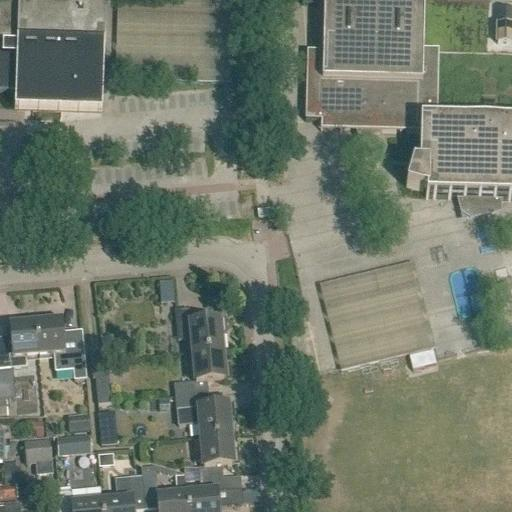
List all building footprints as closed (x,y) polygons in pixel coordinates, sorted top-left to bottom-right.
[(0,0),(0,94),(15,95),(15,111),(102,113),(105,0),(0,0)] [(231,86),(233,0),(117,0),(115,83),(231,86)] [(511,126),(436,125),(438,52),(423,52),(424,0),(410,0),(323,0),(322,55),(307,55),(305,124),(320,124),(320,133),(384,135),(419,136),(419,157),(419,169),(414,168),(412,168),(406,191),(425,196),(425,201),(464,202),(467,216),(494,210),(494,203),(511,203),(511,126)] [(511,12),(498,12),(498,46),(511,46),(511,27),(511,12)] [(282,210),(268,211),(269,219),(283,218),(282,210)] [(406,258),(311,278),(325,341),(402,324),(407,346),(428,341),(424,324),(404,328),(401,316),(418,312),(406,258)] [(510,274),(488,274),(488,287),(510,287),(510,274)] [(192,356),(222,353),(220,338),(226,337),(225,322),(189,325),(188,312),(174,313),(177,343),(191,341),(192,356)] [(62,342),(61,323),(35,325),(38,360),(54,359),(56,375),(73,374),(74,384),(86,382),(81,335),(72,336),(73,341),(62,342)] [(25,361),(38,360),(35,325),(8,328),(10,343),(0,344),(0,372),(10,371),(11,372),(26,371),(25,361)] [(175,400),(207,397),(206,385),(230,383),(229,368),(223,369),(222,353),(192,356),(195,386),(173,388),(175,400)] [(433,354),(409,360),(413,374),(436,368),(433,354)] [(93,382),(104,381),(102,357),(90,358),(93,382)] [(99,409),(112,408),(109,380),(96,382),(99,409)] [(200,441),(230,438),(229,423),(234,422),(233,408),(209,410),(207,397),(175,400),(176,413),(197,411),(200,441)] [(69,435),(90,433),(88,418),(68,419),(69,435)] [(115,436),(100,438),(101,448),(116,447),(115,436)] [(237,453),(231,454),(230,438),(200,441),(203,471),(198,471),(200,484),(213,482),(214,495),(217,495),(241,493),(240,481),(223,482),(221,469),(239,468),(237,453)] [(58,459),(92,457),(90,439),(57,442),(58,459)] [(53,480),(52,467),(50,444),(24,446),(26,470),(38,469),(39,481),(40,481),(40,480),(52,479),(52,480),(53,480)] [(111,457),(97,459),(98,470),(112,468),(111,457)] [(21,486),(20,471),(16,471),(15,463),(3,464),(5,487),(21,486)] [(187,511),(186,497),(156,500),(153,471),(141,472),(142,480),(144,511),(149,511),(157,511),(156,511),(187,511)] [(144,511),(142,480),(116,483),(118,504),(101,505),(101,511),(144,511)] [(218,511),(217,495),(214,495),(213,482),(200,484),(201,496),(186,497),(187,511),(218,511)] [(26,511),(26,501),(17,502),(16,489),(2,490),(4,511),(26,511)] [(59,511),(101,511),(101,505),(100,491),(57,495),(59,511)] [(252,495),(240,496),(241,508),(253,507),(252,495)]
